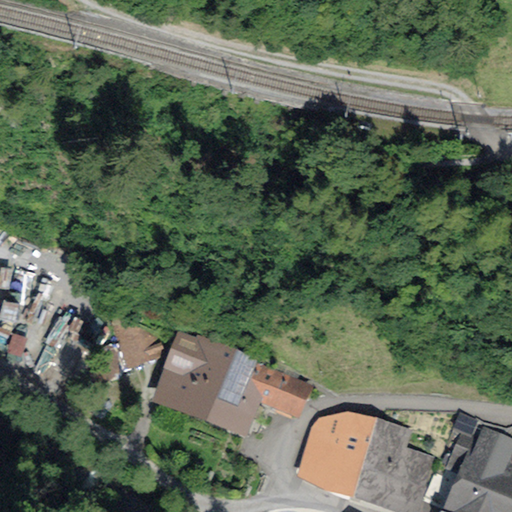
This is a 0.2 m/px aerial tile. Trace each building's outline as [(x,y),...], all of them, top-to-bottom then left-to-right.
[(404,151),(425,151),(425,139),(404,139),(404,151)] [(136,327),(117,328),(131,365),(162,354),(154,334),(136,327)] [(160,397),(245,432),(256,405),(239,398),(243,390),(251,394),(260,372),(240,364),(242,359),(206,345),(202,356),(180,347),(160,397)] [(305,390),(260,372),(251,394),(279,405),(276,411),(292,418),(294,411),(296,412),(305,390)] [(305,474),(328,481),(347,416),(341,414),(337,425),(324,421),(319,434),(317,433),(305,474)] [(354,488),(373,424),(347,416),(328,481),(354,488)] [(405,434),(373,424),(354,488),(412,506),(427,466),(397,455),(405,434)] [(507,511),(511,502),(511,472),(502,468),(506,459),(500,456),(506,441),(488,433),(483,443),(465,435),(446,481),(463,488),(454,510),(455,511),(457,511),(507,511)]
